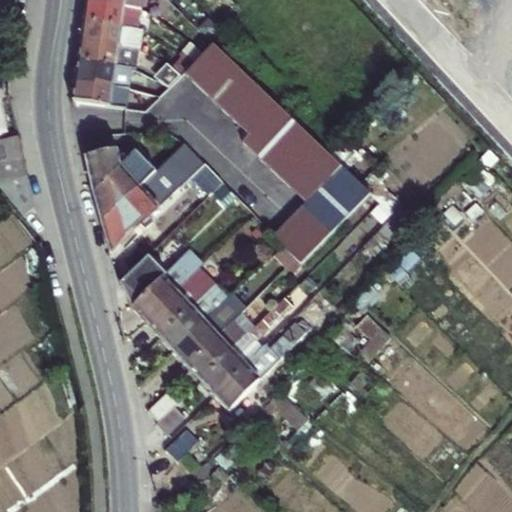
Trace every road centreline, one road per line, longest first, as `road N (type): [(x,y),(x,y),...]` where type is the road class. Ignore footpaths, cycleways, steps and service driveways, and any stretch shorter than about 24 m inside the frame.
road 1 (residential): [(57,16),(51,140),(116,405),(124,511)]
road 2 (residential): [(396,0),(511,121)]
